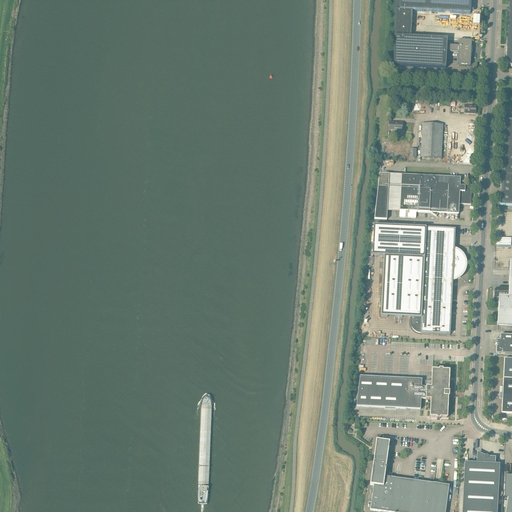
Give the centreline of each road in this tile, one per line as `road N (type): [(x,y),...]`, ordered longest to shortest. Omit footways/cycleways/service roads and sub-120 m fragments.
road 1 (tertiary): [(307,511),(345,226),(357,0)]
road 2 (unclassified): [(478,425),(491,78)]
